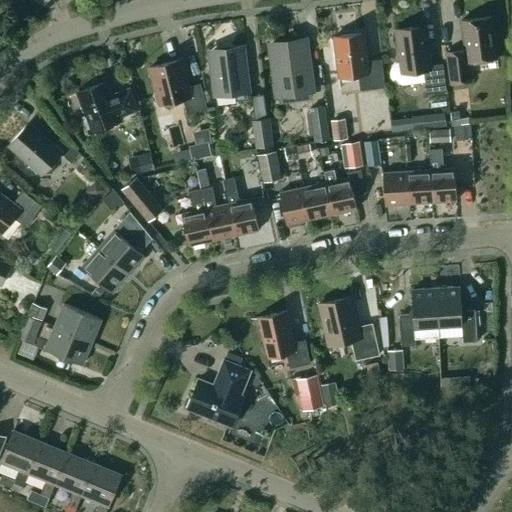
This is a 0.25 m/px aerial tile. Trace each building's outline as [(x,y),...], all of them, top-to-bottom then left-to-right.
[(491,17),(461,21),(465,50),(446,52),(450,84),(470,81),(468,62),(497,59),(491,17)] [(395,29),(400,63),(397,64),(395,65),(393,67),(392,69),(391,72),(390,74),(391,77),(392,80),(393,82),(395,84),(398,85),(400,86),(403,86),(425,83),(426,94),(446,91),(442,64),(430,65),(425,26),(395,29)] [(363,34),(333,37),(338,77),(358,75),(360,91),(385,88),(381,60),(366,62),(363,34)] [(311,90),(304,41),(271,46),(278,95),(280,94),(281,104),(311,100),(310,90),(311,90)] [(248,92),(243,49),(209,54),(215,96),(234,93),(235,101),(248,100),(247,92),(248,92)] [(188,88),(180,60),(150,68),(154,86),(157,87),(150,99),(169,110),(174,101),(183,99),(187,114),(206,109),(200,85),(188,88)] [(110,97),(105,82),(77,93),(84,112),(80,113),(88,134),(107,127),(110,128),(115,126),(117,123),(120,121),(118,117),(137,110),(129,89),(110,97)] [(458,112),(449,113),(451,125),(459,124),(459,118),(458,112)] [(438,127),(436,113),(420,115),(422,129),(438,127)] [(330,142),(327,116),(311,118),(315,144),(330,142)] [(268,119),(254,121),(257,148),(271,147),(268,119)] [(348,139),(345,119),(331,121),(334,141),(348,139)] [(412,119),(391,122),(392,134),(414,131),(412,119)] [(470,124),(454,125),(455,141),(471,140),(470,124)] [(54,146),(30,125),(11,147),(24,158),(30,158),(31,174),(52,173),(52,163),(60,153),(71,163),(80,153),(62,137),(54,146)] [(451,143),(450,129),(429,130),(430,145),(451,143)] [(381,166),(378,141),(365,143),(368,167),(381,166)] [(309,143),(297,146),(299,155),(311,152),(309,143)] [(363,166),(360,143),(345,146),(348,169),(363,166)] [(211,146),(196,149),(199,160),(213,157),(211,146)] [(296,146),(285,148),(287,160),(298,157),(296,146)] [(429,150),(432,202),(456,201),(454,169),(443,169),(441,149),(429,150)] [(282,179),(275,151),(258,155),(264,183),(282,179)] [(155,170),(150,153),(137,156),(141,174),(155,170)] [(331,161),(323,163),(325,171),(332,169),(331,161)] [(408,204),(432,202),(430,170),(406,172),(408,204)] [(384,206),(408,204),(406,172),(382,173),(384,206)] [(228,204),(235,236),(258,231),(252,199),(239,202),(234,178),(223,180),(228,204)] [(326,183),(333,215),(356,209),(349,178),(326,183)] [(123,189),(149,220),(161,210),(136,179),(123,189)] [(96,182),(90,188),(91,192),(96,198),(104,189),(96,182)] [(309,220),(333,215),(326,183),(303,188),(309,220)] [(102,194),(115,206),(123,198),(110,185),(102,194)] [(235,236),(228,204),(216,206),(212,187),(201,190),(212,241),(235,236)] [(286,225),(309,220),(303,188),(279,193),(286,225)] [(188,246),(212,241),(201,190),(189,192),(194,211),(181,214),(188,246)] [(13,203),(0,193),(0,234),(13,217),(26,227),(42,207),(22,192),(13,203)] [(266,209),(264,196),(252,199),(255,211),(266,209)] [(98,248),(128,275),(145,257),(140,252),(152,239),(130,212),(98,248)] [(63,229),(59,235),(66,240),(70,235),(63,229)] [(112,294),(128,275),(98,248),(82,267),(112,294)] [(66,264),(56,256),(47,268),(57,275),(66,264)] [(0,285),(1,286),(9,265),(0,261),(0,285)] [(435,288),(437,326),(461,324),(462,342),(476,341),(474,310),(461,311),(459,287),(435,288)] [(414,327),(437,326),(435,288),(411,290),(413,314),(399,315),(401,346),(415,345),(414,327)] [(350,297),(319,304),(328,345),(350,340),(355,360),(380,354),(373,323),(357,327),(350,297)] [(18,305),(17,307),(18,309),(19,311),(20,312),(22,313),(24,313),(26,313),(28,312),(29,311),(30,309),(30,307),(30,305),(29,303),(28,302),(26,301),(24,300),(22,301),(20,302),(19,303),(18,305)] [(28,316),(42,322),(47,309),(33,303),(28,316)] [(54,327),(91,342),(101,320),(63,304),(54,327)] [(257,317),(265,357),(284,353),(287,369),(308,365),(304,341),(292,343),(286,311),(257,317)] [(33,344),(42,322),(28,316),(19,338),(33,344)] [(82,365),(91,342),(54,327),(45,349),(82,365)] [(404,371),(403,351),(387,352),(389,372),(404,371)] [(213,385),(198,379),(186,409),(232,427),(243,397),(240,396),(250,370),(223,360),(213,385)] [(299,395),(303,411),(323,407),(316,375),(300,378),(303,394),(299,395)] [(449,389),(449,379),(441,379),(441,388),(441,389),(449,389)] [(326,408),(339,405),(336,393),(334,394),(332,383),(321,386),(326,408)] [(28,473),(41,442),(13,430),(0,462),(19,470),(15,481),(14,483),(12,487),(20,491),(28,473)] [(54,484),(67,453),(41,442),(28,473),(46,481),(40,494),(49,498),(54,484)] [(69,511),(74,511),(81,495),(94,464),(67,453),(54,484),(73,492),(65,510),(69,511)] [(94,464),(81,495),(99,503),(95,511),(105,511),(121,475),(94,464)] [(1,477),(0,478),(0,483),(11,489),(12,487),(14,483),(15,481),(1,475),(1,477)] [(31,490),(28,499),(45,506),(49,498),(40,494),(31,490)]
